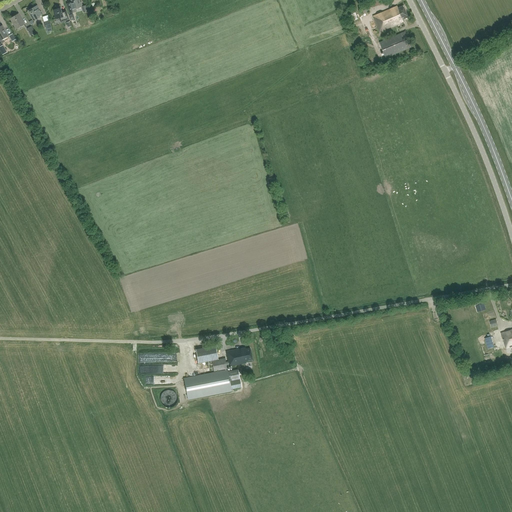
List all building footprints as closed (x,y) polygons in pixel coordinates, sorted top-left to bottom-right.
[(82,7),(79,0),(70,0),(72,4),(68,5),(71,13),(75,11),(74,9),(81,7),(82,7)] [(370,11),(368,7),(367,5),(361,8),(362,10),(363,14),(362,14),(363,17),(366,15),(365,13),(370,11)] [(42,15),(37,6),(28,10),(34,21),(39,18),(38,17),(42,15)] [(408,17),(404,6),(398,8),(397,6),(374,16),(380,32),(404,22),(403,20),(408,17)] [(56,19),(60,18),(61,22),(69,20),(66,10),(61,12),(60,8),(54,10),(56,19)] [(358,19),(354,9),(346,12),(347,15),(345,16),(348,22),(351,21),(352,22),(358,19)] [(24,24),(18,14),(10,19),(16,29),(24,24)] [(31,35),(35,33),(31,26),(27,29),(31,35)] [(405,32),(380,43),(386,58),(411,47),(405,32)] [(498,326),(496,319),(490,321),(492,328),(498,326)] [(511,329),(502,333),(506,348),(511,346),(511,329)] [(215,345),(195,349),(198,363),(218,359),(215,345)] [(245,347),(226,352),(228,361),(226,362),(225,358),(212,361),(214,371),(227,369),(226,366),(229,365),(229,366),(253,361),(250,348),(245,349),(245,347)] [(238,369),(228,371),(227,370),(198,376),(184,379),(188,400),(202,397),(231,391),(231,389),(242,387),(240,379),(238,369)]
